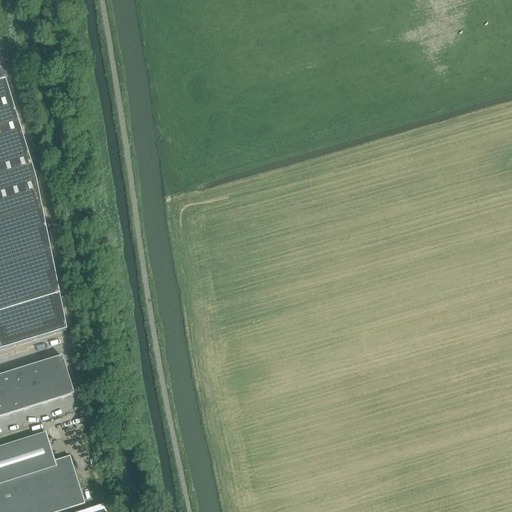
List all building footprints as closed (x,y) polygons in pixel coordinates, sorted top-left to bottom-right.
[(0,82),(0,351),(66,331),(35,180),(4,81),(0,82)] [(0,417),(64,397),(74,394),(62,356),(0,375),(0,417)] [(71,421),(88,415),(86,409),(69,414),(71,421)] [(71,421),(73,427),(90,421),(88,415),(71,421)] [(75,433),(92,428),(90,421),(73,427),(75,433)] [(75,433),(77,440),(94,434),(92,428),(75,433)] [(0,511),(56,511),(85,503),(69,455),(54,460),(45,432),(0,446),(0,511)] [(79,446),(96,441),(94,434),(77,440),(79,446)] [(79,446),(81,453),(98,448),(96,441),(79,446)] [(83,460),(100,454),(98,448),(81,453),(83,460)] [(83,460),(85,466),(103,461),(100,454),(83,460)] [(87,473),(105,468),(103,461),(85,466),(87,473)] [(87,473),(89,480),(107,474),(105,468),(87,473)] [(92,486),(109,481),(107,474),(89,480),(92,486)] [(92,486),(94,493),(111,488),(109,481),(92,486)] [(96,500),(113,494),(111,488),(94,493),(96,500)] [(113,494),(96,500),(98,507),(115,501),(113,494)]
